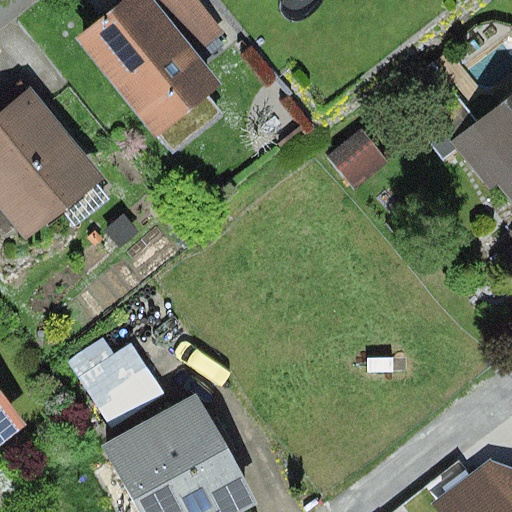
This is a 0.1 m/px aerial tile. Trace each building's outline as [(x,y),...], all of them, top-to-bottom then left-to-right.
[(152,0),(124,0),(75,40),(171,157),(223,114),(209,96),(222,85),(197,56),(152,0)] [(199,0),(152,0),(197,56),(226,33),(199,0)] [(0,123),(0,208),(27,242),(102,182),(34,97),(0,123)] [(511,98),(454,143),(491,191),(498,185),(511,203),(511,98)] [(362,131),(327,158),(352,189),(386,162),(362,131)] [(124,216),(105,231),(119,249),(138,234),(124,216)] [(104,340),(67,364),(111,430),(164,394),(132,345),(114,356),(104,340)] [(0,391),(0,445),(26,425),(0,391)] [(197,395),(102,447),(137,511),(244,511),(257,505),(197,395)] [(511,511),(511,469),(492,462),(433,506),(437,511),(511,511)]
